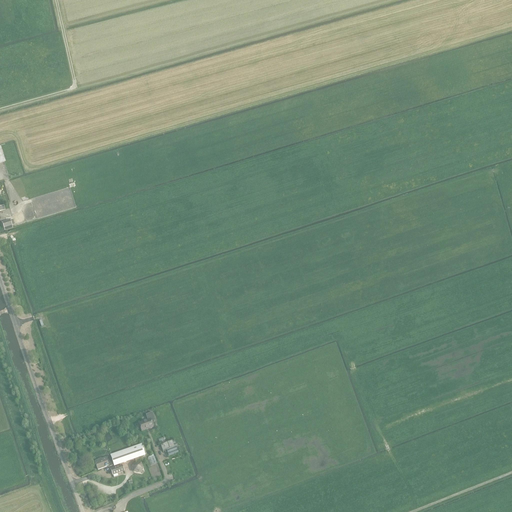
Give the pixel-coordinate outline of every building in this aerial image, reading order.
[(148,420),(139,423),(142,431),(153,427),(152,422),(155,421),(152,413),(147,415),(148,420)] [(172,442),(161,446),(163,452),(174,448),(172,442)] [(113,465),(128,461),(145,455),(142,445),(128,450),(102,459),(102,458),(102,459),(101,458),(94,461),(98,470),(113,465)] [(139,472),(140,471),(142,469),(141,464),(136,463),(133,467),(134,471),(134,472),(139,472)] [(122,466),(111,469),(113,475),(124,471),(122,466)]
